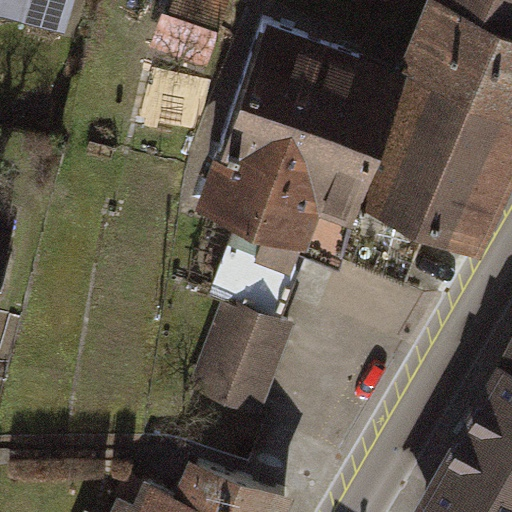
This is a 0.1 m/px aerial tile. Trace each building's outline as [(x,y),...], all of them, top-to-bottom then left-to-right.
[(0,0),(0,12),(77,32),(84,0),(0,0)] [(511,179),(511,0),(426,0),(401,71),(328,257),(406,287),(426,233),(481,255),(511,179)] [(346,0),(408,22),(414,0),(346,0)] [(401,71),(259,19),(186,210),(328,257),(401,71)] [(0,298),(17,225),(0,220),(0,298)] [(291,327),(221,301),(187,390),(257,416),(291,327)] [(511,332),(495,364),(511,373),(511,332)] [(511,511),(511,373),(495,364),(409,511),(511,511)] [(287,511),(294,498),(192,460),(176,496),(134,482),(123,511),(287,511)]
